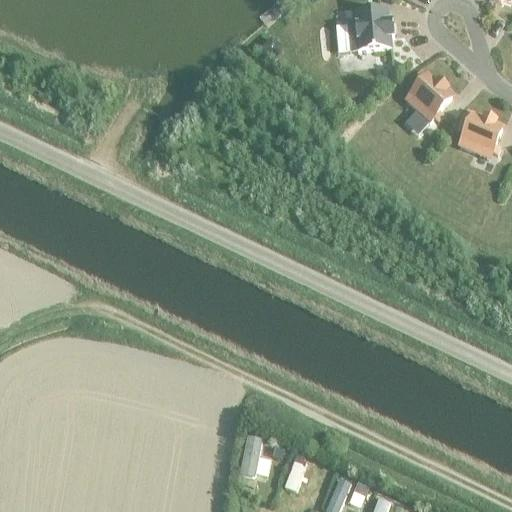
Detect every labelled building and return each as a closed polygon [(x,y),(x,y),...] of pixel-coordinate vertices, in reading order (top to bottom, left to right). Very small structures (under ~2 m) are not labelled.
[(354,16),(346,17),(347,28),(355,28),(358,56),(390,53),(390,40),(394,40),(393,24),(388,24),(387,12),(354,15),(354,16)] [(439,115),(451,101),(445,96),(447,94),(438,86),(437,88),(428,80),(406,105),(417,115),(421,110),(433,121),(434,121),(438,125),(443,119),(439,115)] [(467,134),(460,151),(474,157),(477,152),(491,158),(492,158),(497,160),(500,153),(495,150),(502,133),(494,130),(496,127),(484,122),(483,125),(473,120),(473,121),(463,117),(458,130),(467,134)] [(262,444),(246,441),(239,481),(255,483),(262,444)] [(283,463),(284,454),(275,452),(273,461),(283,463)] [(307,467),(295,463),(284,493),(296,497),(307,467)] [(340,511),(350,489),(339,484),(327,511),(340,511)] [(365,503),(370,493),(359,487),(354,497),(365,503)]
